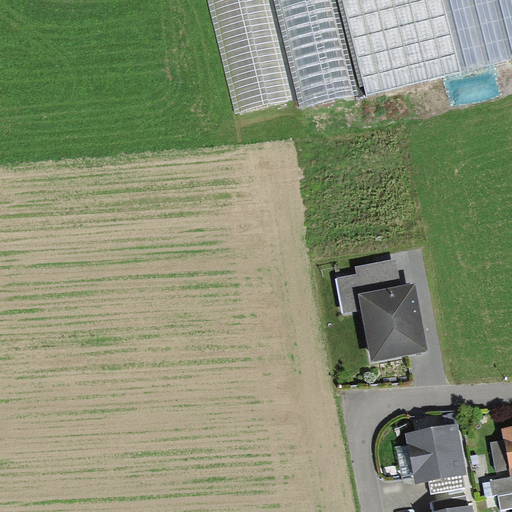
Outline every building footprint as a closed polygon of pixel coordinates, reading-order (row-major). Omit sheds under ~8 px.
[(290,95),(266,0),(206,0),(234,109),(290,95)] [(325,0),(266,0),(290,95),(294,110),(350,96),(325,0)] [(511,0),(337,0),(361,90),(511,50),(511,0)] [(360,136),(331,141),(349,235),(400,225),(395,201),(392,181),(388,160),(365,164),(360,136)] [(361,295),(401,287),(396,259),(355,267),(357,274),(337,278),(344,314),(364,310),(361,295)] [(401,287),(361,295),(364,310),(373,360),(427,350),(415,284),(401,287)] [(458,423),(405,434),(416,485),(429,482),(464,475),(468,474),(458,423)] [(511,426),(502,429),(504,440),(491,443),(496,470),(510,468),(511,476),(511,478),(511,477),(511,426)] [(464,475),(429,482),(432,494),(466,488),(464,475)] [(511,477),(511,478),(511,476),(489,481),(492,496),(498,495),(511,492),(511,477)] [(511,492),(498,495),(501,510),(511,508),(511,492)] [(432,502),(434,511),(437,511),(469,506),(467,495),(432,502)]
